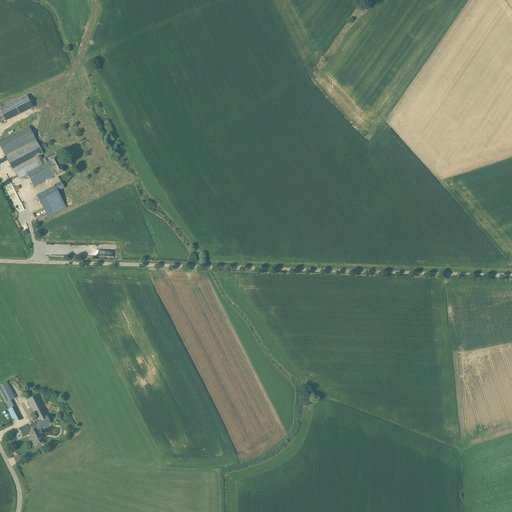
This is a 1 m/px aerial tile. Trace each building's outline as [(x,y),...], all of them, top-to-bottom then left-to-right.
[(32,108),(26,97),(0,110),(0,111),(5,121),(32,108)] [(0,142),(0,146),(5,156),(35,140),(29,128),(0,142)] [(12,170),(14,170),(35,158),(40,156),(43,154),(35,140),(5,156),(12,170)] [(40,167),(44,164),(41,160),(40,156),(35,158),(40,167)] [(26,174),(40,167),(35,158),(14,170),(19,180),(27,175),(26,174)] [(50,161),(47,163),(46,164),(52,177),(57,174),(57,175),(63,172),(55,158),(50,161)] [(52,177),(46,164),(44,164),(40,167),(26,174),(27,175),(33,187),(52,177)] [(1,179),(17,213),(24,210),(8,175),(1,179)] [(64,188),(61,182),(54,186),(54,187),(37,196),(43,209),(45,212),(45,211),(47,214),(48,216),(65,207),(57,191),(64,188)] [(45,212),(43,209),(33,214),(35,220),(47,214),(45,211),(45,212)] [(15,399),(6,383),(0,385),(0,392),(16,423),(21,420),(11,401),(15,399)] [(52,424),(37,396),(28,400),(38,420),(15,431),(20,441),(29,436),(36,447),(45,442),(39,430),(52,424)]
